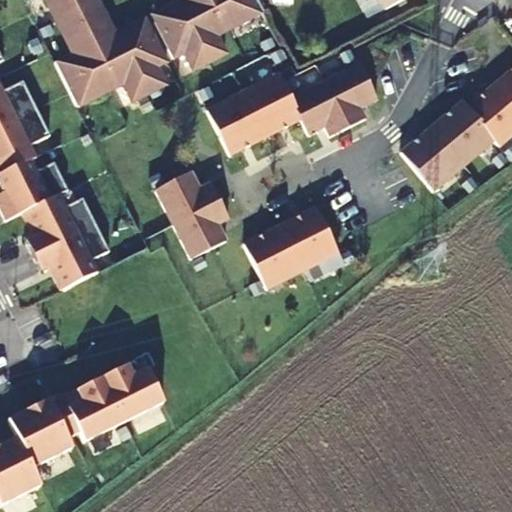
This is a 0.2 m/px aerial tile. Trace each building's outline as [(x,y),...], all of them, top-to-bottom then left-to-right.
[(51,60),(72,104),(119,80),(130,98),(161,81),(152,63),(162,59),(141,16),(113,30),(98,0),(42,0),(67,51),(51,60)] [(260,10),(255,0),(173,0),(148,13),(169,55),(181,49),(190,67),(221,51),(212,34),(260,10)] [(370,0),(376,11),(397,0),(370,0)] [(357,108),(373,100),(355,64),(321,82),(345,128),(362,119),(357,108)] [(511,69),(494,83),(511,106),(511,69)] [(275,74),(239,93),(263,140),(296,124),(299,122),(287,99),(275,74)] [(0,124),(31,109),(18,81),(0,90),(0,124)] [(296,124),(302,136),(319,128),(324,139),(345,128),(321,82),(287,99),(299,122),(296,124)] [(511,106),(494,83),(463,108),(493,142),(490,145),(495,150),(511,137),(511,106)] [(239,93),(203,111),(228,159),(263,140),(239,93)] [(459,102),(428,128),(462,169),(490,145),(493,142),(463,108),(459,102)] [(31,109),(0,124),(0,172),(26,161),(31,158),(25,146),(45,136),(31,109)] [(428,128),(397,154),(431,194),(462,169),(428,128)] [(0,172),(0,194),(3,201),(0,202),(0,219),(1,221),(19,212),(54,195),(62,190),(49,163),(31,172),(26,161),(0,172)] [(195,189),(187,172),(151,190),(169,225),(215,202),(206,184),(195,189)] [(54,195),(19,212),(31,236),(21,242),(28,257),(91,226),(77,198),(60,207),(54,195)] [(186,260),(222,242),(213,225),(224,220),(215,202),(169,225),(186,260)] [(311,210),(275,228),(297,274),(333,256),(311,210)] [(91,226),(28,257),(35,271),(46,266),(57,290),(92,273),(86,261),(104,252),(91,226)] [(275,228),(239,246),(261,291),(297,274),(275,228)] [(122,366),(97,378),(119,423),(158,403),(141,370),(128,377),(122,366)] [(119,423),(97,378),(57,398),(79,442),(119,423)] [(67,448),(43,401),(3,420),(12,438),(27,469),(67,448)] [(27,469),(12,438),(0,444),(0,503),(35,486),(27,469)]
